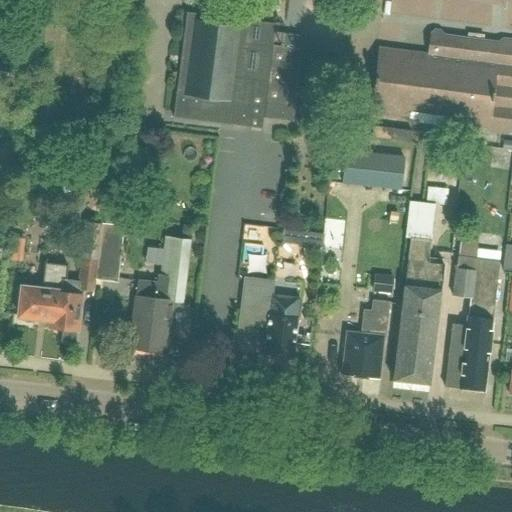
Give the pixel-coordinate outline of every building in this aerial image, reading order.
[(293,121),(302,49),(273,45),(275,24),(187,12),(174,117),(262,128),(263,117),(293,121)] [(499,43),(444,36),(440,31),(435,30),(431,34),(428,55),(379,48),(371,114),(391,116),(391,117),(409,119),(410,111),(455,117),(454,128),(507,135),(511,131),(511,127),(511,40),(504,39),(499,43)] [(0,71),(0,81),(13,83),(14,73),(0,71)] [(342,127),(357,128),(360,105),(344,103),(342,127)] [(410,142),(411,130),(372,125),(371,137),(410,142)] [(400,190),(403,157),(346,151),(342,184),(400,190)] [(405,237),(411,238),(406,277),(394,380),(430,385),(442,281),(443,265),(427,263),(434,205),(409,202),(405,237)] [(99,281),(106,225),(86,223),(80,280),(66,278),(67,268),(45,265),(43,287),(23,285),(19,317),(23,318),(23,321),(34,322),(35,319),(50,321),(49,329),(64,331),(63,340),(75,341),(76,332),(78,332),(83,290),(94,292),(95,280),(99,281)] [(117,283),(124,227),(106,225),(99,281),(117,283)] [(476,259),(479,233),(461,230),(457,257),(456,268),(455,268),(451,297),(470,299),(466,326),(451,324),(444,387),(484,391),(499,262),(476,259)] [(322,248),(324,233),(306,231),(304,246),(322,248)] [(183,303),(191,240),(165,237),(160,276),(167,277),(167,284),(138,281),(130,348),(166,352),(173,302),(183,303)] [(511,246),(506,246),(503,270),(511,271),(511,246)] [(376,275),(374,292),(391,294),(393,277),(376,275)] [(252,326),(267,328),(264,355),(293,358),(298,318),(297,318),(300,299),(275,296),(277,283),(245,279),(238,334),(251,336),(252,326)] [(361,335),(348,333),(344,374),(379,379),(383,338),(386,339),(390,303),(373,301),(371,311),(364,310),(361,335)]
